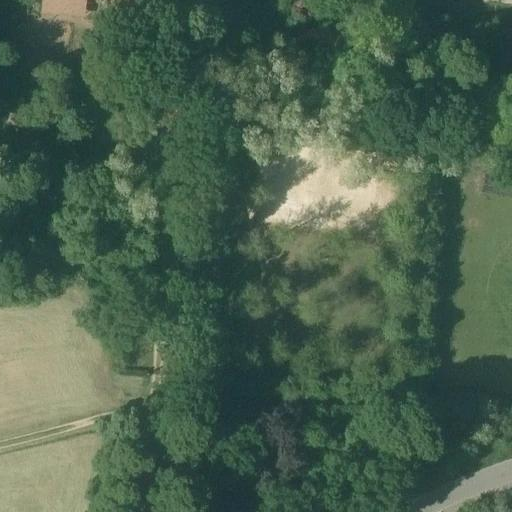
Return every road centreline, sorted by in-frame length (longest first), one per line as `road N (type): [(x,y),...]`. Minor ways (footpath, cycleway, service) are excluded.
road 1 (track): [(161,323),(167,47)]
road 2 (track): [(145,511),(161,323)]
